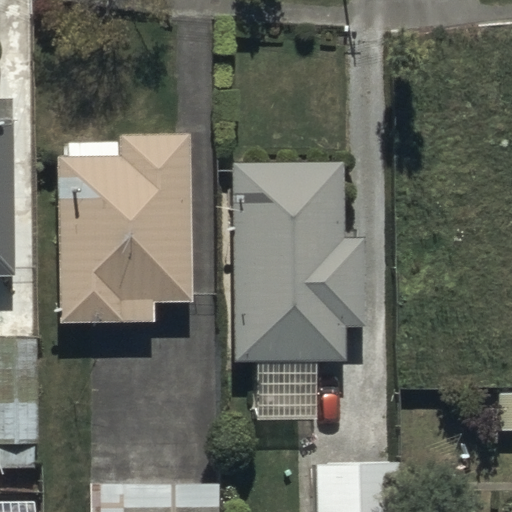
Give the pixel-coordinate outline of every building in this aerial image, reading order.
[(0,278),(8,278),(3,98),(0,98),(0,278)] [(391,107),(392,193),(467,192),(468,261),(472,261),(472,329),(511,328),(511,111),(475,112),(475,106),(391,107)] [(63,158),(48,158),(51,326),(147,325),(147,304),(186,304),(183,132),(114,135),(115,143),(62,144),(63,158)] [(335,164),(224,165),(228,365),(249,365),(249,421),(311,421),(310,363),(339,363),(339,325),(356,325),(355,237),(336,237),(335,164)] [(33,337),(0,336),(0,468),(31,469),(33,337)] [(511,395),(495,395),(495,432),(511,431),(511,395)] [(395,511),(395,463),(309,463),(310,511),(395,511)] [(211,511),(211,481),(82,482),(82,511),(211,511)]
